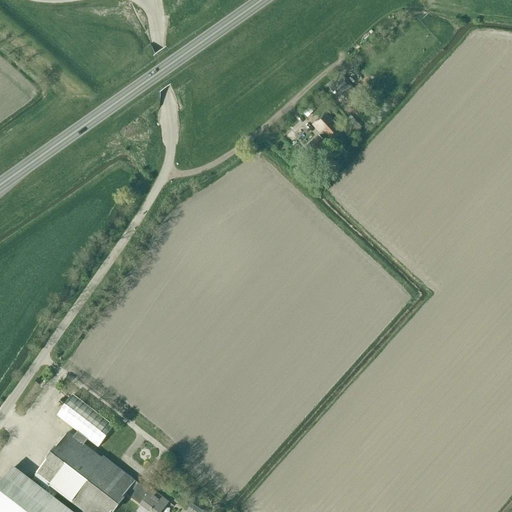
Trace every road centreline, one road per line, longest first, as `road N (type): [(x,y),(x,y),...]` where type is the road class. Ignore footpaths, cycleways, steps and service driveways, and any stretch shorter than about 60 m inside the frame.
road 1 (unclassified): [(0,419),(165,171),(166,90),(150,0)]
road 2 (trunk): [(0,184),(258,0)]
road 3 (track): [(165,171),(187,173),(225,157),(338,66)]
